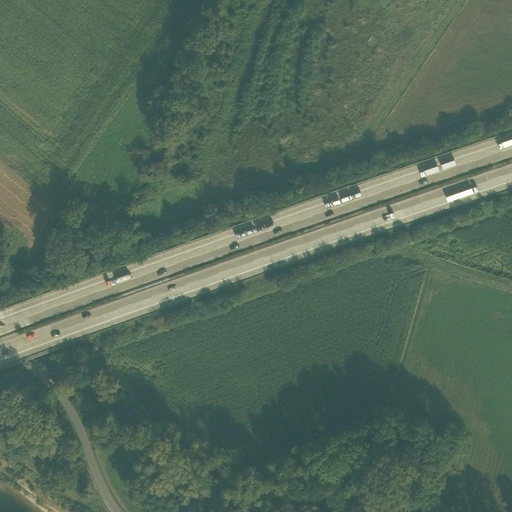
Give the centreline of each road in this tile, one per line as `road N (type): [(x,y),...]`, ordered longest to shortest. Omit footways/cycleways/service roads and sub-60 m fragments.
road 1 (motorway): [(511,148),(0,327)]
road 2 (motorway): [(0,351),(511,173)]
road 3 (unclassified): [(117,511),(62,399),(0,341)]
